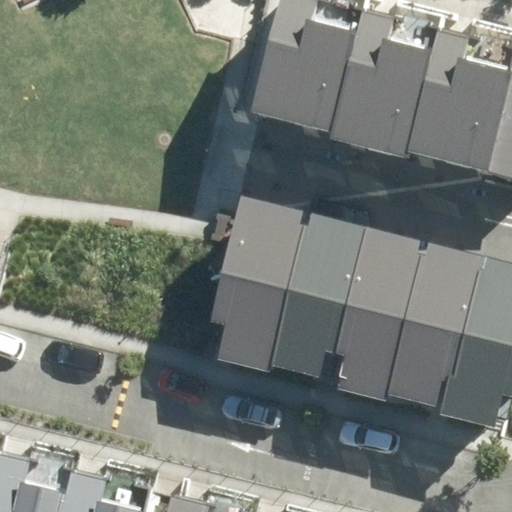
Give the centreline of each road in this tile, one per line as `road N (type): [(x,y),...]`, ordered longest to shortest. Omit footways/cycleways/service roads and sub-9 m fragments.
road 1 (residential): [(511,508),(0,371)]
road 2 (residential): [(256,170),(511,230)]
